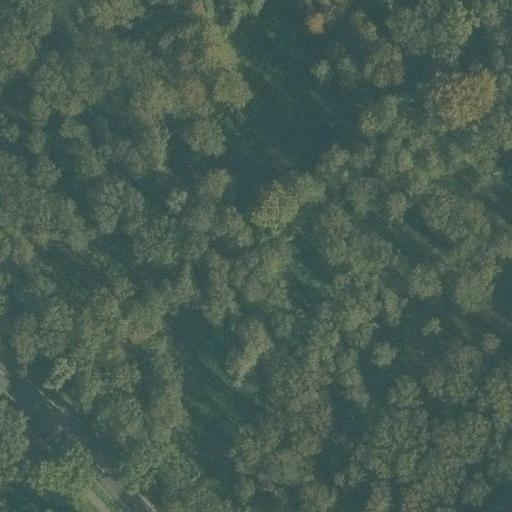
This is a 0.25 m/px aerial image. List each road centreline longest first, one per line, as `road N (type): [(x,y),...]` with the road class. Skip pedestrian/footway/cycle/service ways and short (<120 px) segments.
road 1 (track): [(43,404),(511,109)]
road 2 (tertiary): [(139,511),(0,368)]
